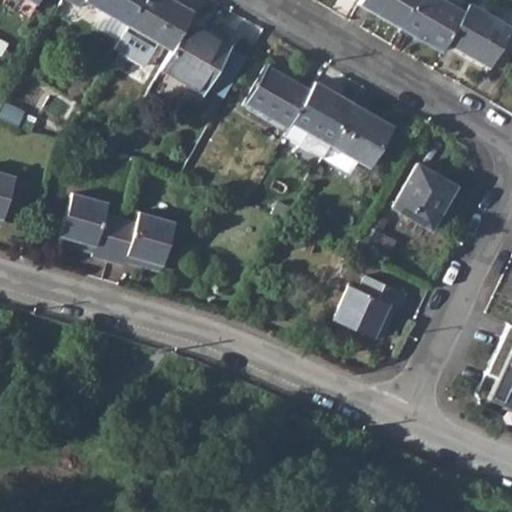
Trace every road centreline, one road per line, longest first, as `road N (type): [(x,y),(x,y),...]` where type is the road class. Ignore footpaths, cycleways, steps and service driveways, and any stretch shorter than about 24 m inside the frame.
road 1 (residential): [(0,273),(184,327),(403,424)]
road 2 (residential): [(259,0),(511,149)]
road 3 (residential): [(403,424),(511,173)]
